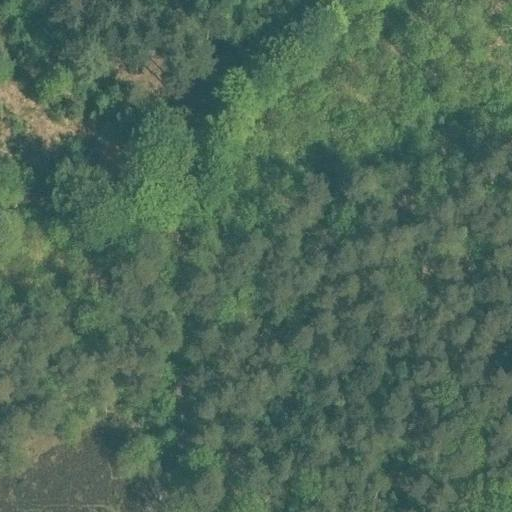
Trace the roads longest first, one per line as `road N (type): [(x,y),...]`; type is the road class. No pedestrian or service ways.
road 1 (track): [(183,205),(180,445),(151,511)]
road 2 (track): [(0,213),(96,172),(183,205)]
